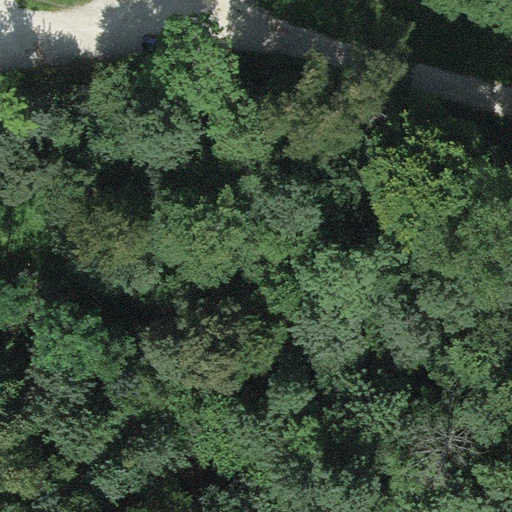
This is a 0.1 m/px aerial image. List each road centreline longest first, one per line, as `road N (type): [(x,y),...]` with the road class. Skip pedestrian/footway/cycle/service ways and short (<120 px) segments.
road 1 (track): [(187,0),(511,102)]
road 2 (track): [(137,0),(0,15)]
